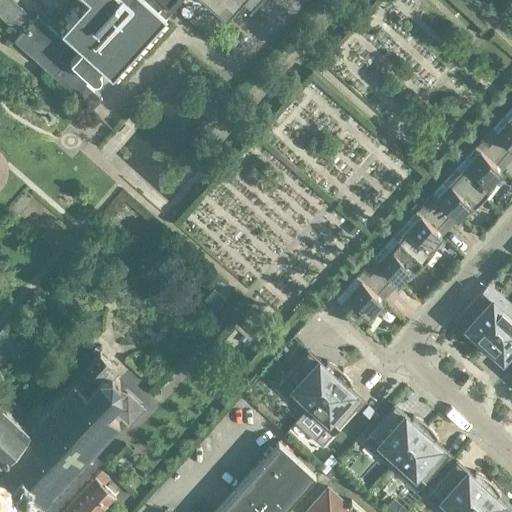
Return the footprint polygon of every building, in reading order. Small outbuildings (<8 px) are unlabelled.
[(31,17),(12,0),(0,0),(0,15),(18,31),(31,17)] [(84,0),(60,27),(73,38),(69,42),(37,14),(18,35),(90,107),(102,97),(85,82),(90,76),(92,77),(93,78),(95,78),(97,77),(98,77),(100,75),(100,74),(101,72),(101,70),(100,69),(99,67),(102,64),(111,73),(169,8),(176,0),(213,0),(224,9),(227,6),(236,14),(248,0),(84,0)] [(511,104),(484,135),(504,154),(511,146),(511,104)] [(484,135),(454,167),(483,194),(490,186),(496,176),(495,176),(495,177),(493,175),(500,167),(496,162),(504,154),(484,135)] [(454,167),(424,200),(444,218),(451,210),(456,214),(463,206),(465,207),(465,208),(474,203),(482,195),(484,196),(483,194),(454,167)] [(424,200),(394,232),(423,258),(430,250),(436,240),(435,240),(433,239),(440,231),(436,226),(444,218),(424,200)] [(394,232),(365,264),(384,283),(392,275),(396,279),(403,271),(405,273),(405,274),(414,267),(422,259),(423,261),(424,260),(423,258),(394,232)] [(366,325),(364,323),(377,306),(374,303),(381,295),(376,291),(384,283),(365,264),(334,298),(365,326),(366,325)] [(468,334),(478,347),(511,309),(511,304),(487,282),(456,316),(472,330),(468,334)] [(511,309),(478,347),(492,355),(496,351),(510,364),(511,362),(511,309)] [(278,383),(305,407),(342,366),(341,368),(334,363),(326,359),(326,360),(327,360),(324,363),(309,349),(278,383)] [(0,461),(13,474),(9,478),(22,489),(26,485),(42,500),(118,417),(117,417),(123,411),(128,415),(137,405),(127,395),(126,397),(120,391),(119,381),(111,373),(117,366),(99,350),(74,377),(73,376),(45,406),(40,400),(26,415),(29,417),(24,422),(15,414),(0,399),(0,461)] [(342,366),(305,407),(325,426),(315,436),(323,443),(363,399),(348,385),(350,381),(351,382),(347,375),(341,369),(343,367),(342,366)] [(364,438),(391,462),(427,422),(413,413),(410,418),(394,404),(364,438)] [(427,422),(391,462),(418,487),(449,453),(434,439),(438,435),(427,422)] [(278,440),(213,511),(279,511),(314,473),(278,440)] [(426,494),(446,511),(459,511),(490,478),(476,469),(472,474),(457,460),(426,494)] [(101,468),(60,511),(101,511),(117,496),(103,483),(109,476),(101,468)] [(490,478),(459,511),(508,511),(511,509),(496,495),(500,491),(490,478)] [(365,511),(351,499),(347,504),(327,485),(305,509),(308,511),(365,511)]
